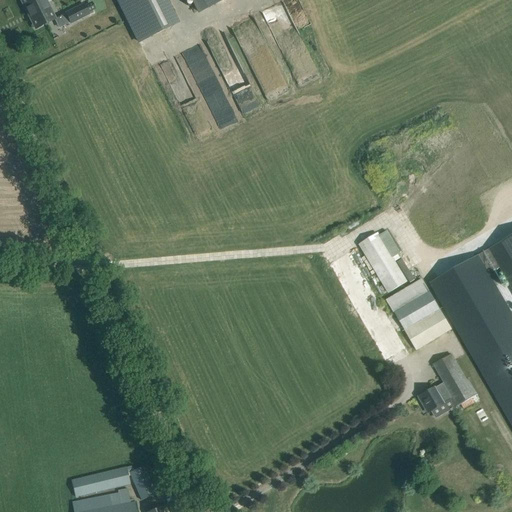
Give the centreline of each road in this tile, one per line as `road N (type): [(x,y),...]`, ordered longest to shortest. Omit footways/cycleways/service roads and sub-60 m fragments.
road 1 (unclassified): [(197,511),(85,266)]
road 2 (unclassified): [(85,266),(0,68)]
